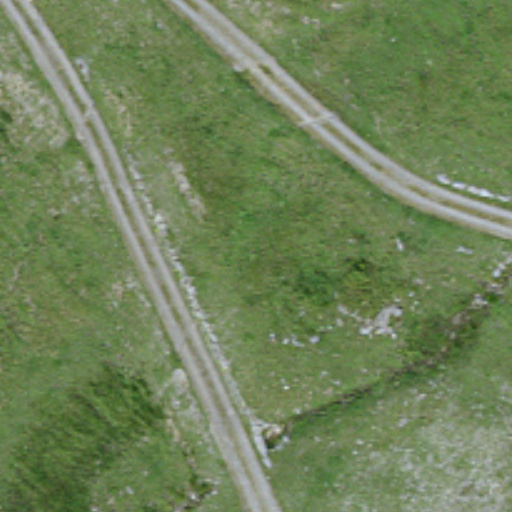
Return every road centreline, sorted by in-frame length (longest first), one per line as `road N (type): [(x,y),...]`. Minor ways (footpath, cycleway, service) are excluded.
road 1 (track): [(13,0),(46,41),(98,139),(266,511)]
road 2 (track): [(511,224),(398,179),(326,128),(189,0)]
